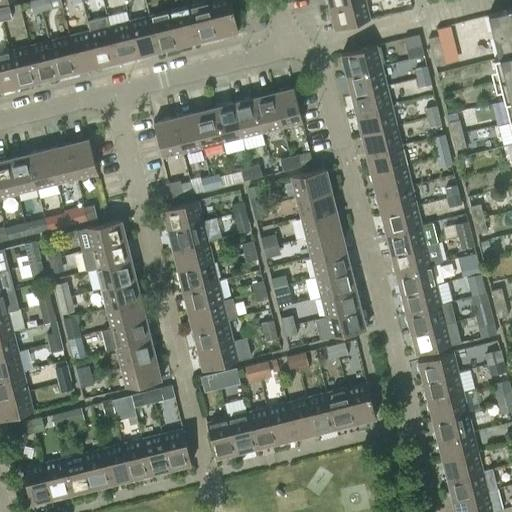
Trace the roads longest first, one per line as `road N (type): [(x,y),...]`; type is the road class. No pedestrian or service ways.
road 1 (residential): [(113,93),(288,49)]
road 2 (residential): [(341,158),(317,61),(288,49)]
